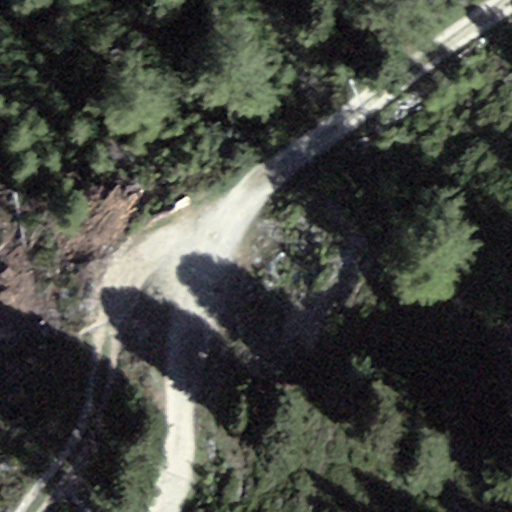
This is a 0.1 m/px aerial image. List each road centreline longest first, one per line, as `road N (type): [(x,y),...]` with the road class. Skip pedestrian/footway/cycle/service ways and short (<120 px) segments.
road 1 (track): [(510,0),(265,181),(178,330),(178,447),(161,511)]
road 2 (track): [(215,255),(176,245),(127,270),(78,455),(30,511)]
